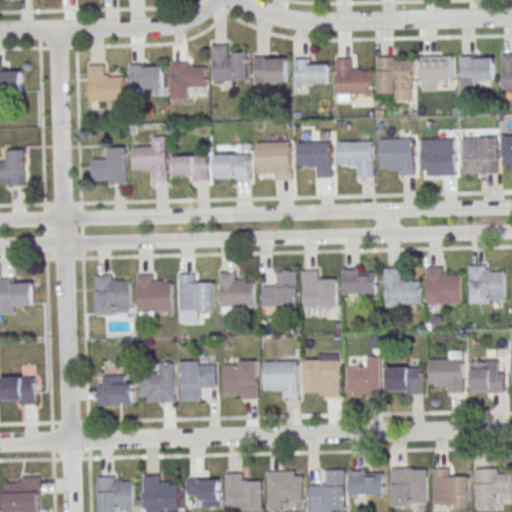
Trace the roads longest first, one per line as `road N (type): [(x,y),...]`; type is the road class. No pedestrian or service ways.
road 1 (tertiary): [(511,206),(0,220)]
road 2 (tertiary): [(0,245),(511,231)]
road 3 (residential): [(511,432),(0,442)]
road 4 (residential): [(70,511),(54,30)]
road 5 (residential): [(511,17),(317,23),(238,0)]
road 6 (residential): [(210,0),(170,25),(0,32)]
